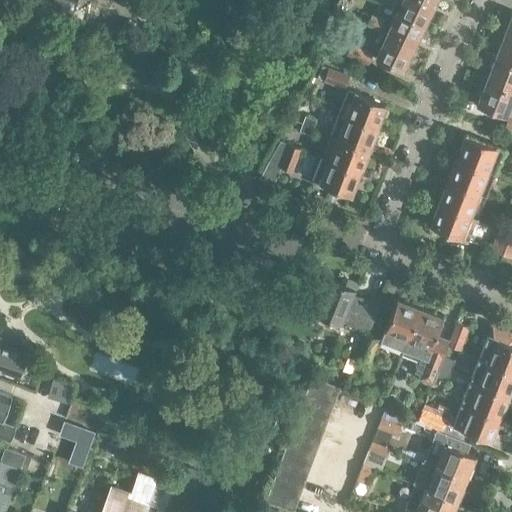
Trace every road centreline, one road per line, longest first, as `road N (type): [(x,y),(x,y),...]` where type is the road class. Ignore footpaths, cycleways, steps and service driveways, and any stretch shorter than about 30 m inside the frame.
road 1 (residential): [(511,300),(375,246),(481,0)]
road 2 (residential): [(0,160),(212,238)]
